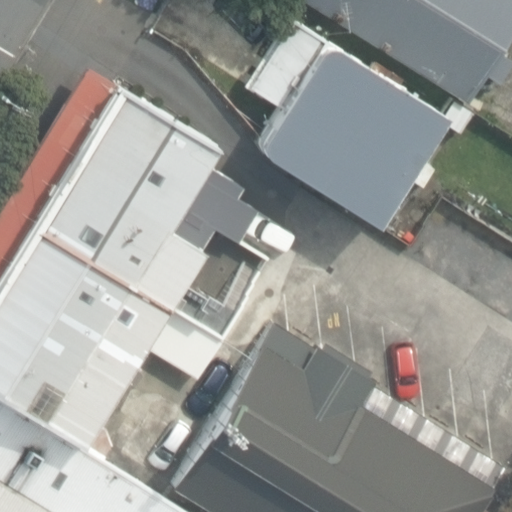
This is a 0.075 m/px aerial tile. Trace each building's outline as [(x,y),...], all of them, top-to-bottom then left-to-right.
[(511,0),(309,0),(464,97),(482,70),(497,79),(511,56),(497,47),(511,22),(511,0)] [(264,151),(373,220),(404,172),(414,179),(425,160),(415,154),(441,112),(289,15),(262,57),(258,54),(240,83),(277,106),(260,131),(257,139),(259,146),(264,151)] [(0,192),(0,251),(113,70),(85,53),(0,192)] [(113,70),(0,251),(0,385),(38,409),(79,435),(115,377),(131,386),(118,407),(143,422),(125,451),(159,472),(186,428),(178,423),(182,415),(195,422),(236,356),(214,343),(222,329),(168,296),(214,222),(238,237),(258,205),(236,191),(243,179),(203,155),(217,134),(113,70)] [(165,485),(209,511),(471,511),(498,468),(368,387),(372,380),(311,343),(308,348),(266,322),(165,485)] [(79,435),(38,409),(0,385),(0,511),(204,511),(79,435)]
